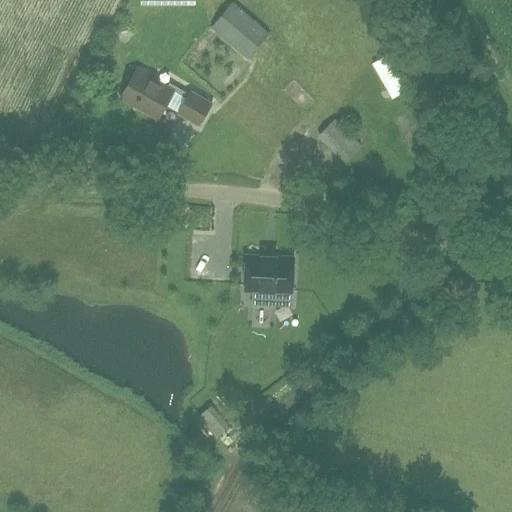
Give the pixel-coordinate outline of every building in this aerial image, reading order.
[(248,60),(270,33),(233,2),(211,28),(248,60)] [(393,100),(411,90),(391,53),(373,64),(393,100)] [(190,92),(188,94),(169,83),(166,88),(151,79),(153,77),(137,68),(121,98),(158,119),(173,92),(186,99),(177,114),(199,126),(212,104),(190,92)] [(247,104),(232,124),(271,154),(286,134),(247,104)] [(345,162),(361,146),(335,120),(319,136),(345,162)] [(247,257),(245,290),(254,290),(253,304),(271,305),(271,291),(292,292),(294,259),(247,257)]
